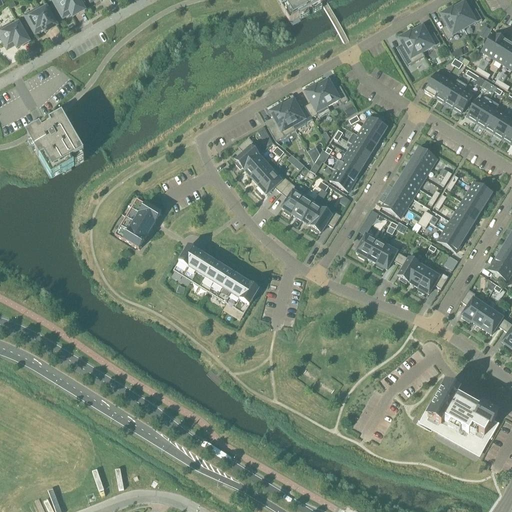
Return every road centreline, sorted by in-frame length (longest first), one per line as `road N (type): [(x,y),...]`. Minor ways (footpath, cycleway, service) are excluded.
road 1 (residential): [(350,54),(199,140),(221,189),(251,227),(317,279)]
road 2 (primary): [(307,511),(0,324)]
road 3 (primary): [(0,347),(280,511)]
road 4 (residential): [(417,112),(317,279)]
road 5 (residential): [(0,83),(149,0)]
road 6 (residential): [(511,196),(432,326)]
road 7 (residential): [(317,279),(432,326)]
